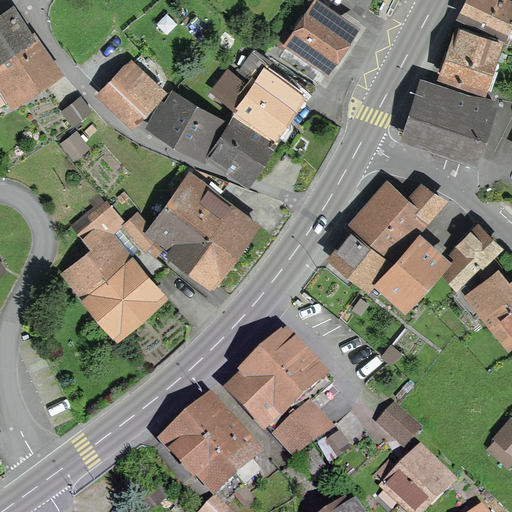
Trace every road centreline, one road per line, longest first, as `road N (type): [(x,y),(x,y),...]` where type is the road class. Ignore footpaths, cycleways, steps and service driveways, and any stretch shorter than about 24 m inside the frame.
road 1 (primary): [(45,483),(236,323),(314,219)]
road 2 (residential): [(314,219),(125,127),(80,85),(30,2)]
road 3 (residential): [(45,483),(18,431),(3,358),(38,256),(38,219),(17,197),(0,194)]
road 4 (residential): [(359,148),(419,168),(511,238)]
road 5 (primary): [(359,148),(438,0)]
